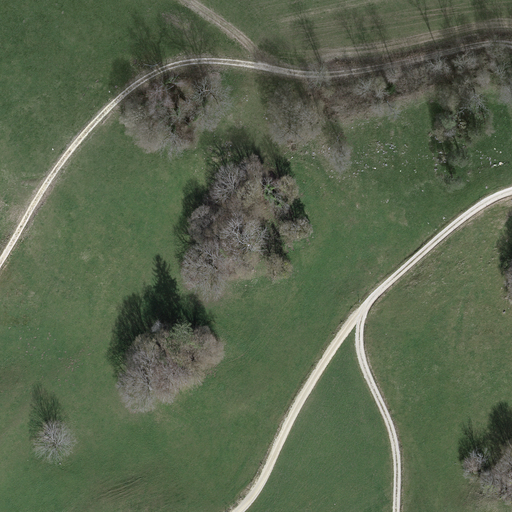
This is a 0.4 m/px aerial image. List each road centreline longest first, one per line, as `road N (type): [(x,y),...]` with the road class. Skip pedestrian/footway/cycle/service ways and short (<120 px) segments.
road 1 (track): [(0,265),(86,131),(163,70),(219,62),(346,73),(511,46)]
road 2 (track): [(396,511),(391,431),(361,355),(365,308),(321,364),(238,511)]
road 3 (track): [(365,308),(462,218),(511,192)]
